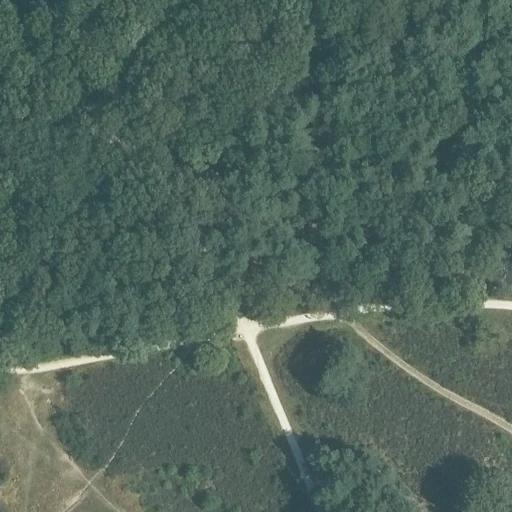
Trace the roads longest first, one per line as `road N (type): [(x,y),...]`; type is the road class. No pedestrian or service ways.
road 1 (track): [(101,114),(201,0)]
road 2 (track): [(0,220),(101,114)]
